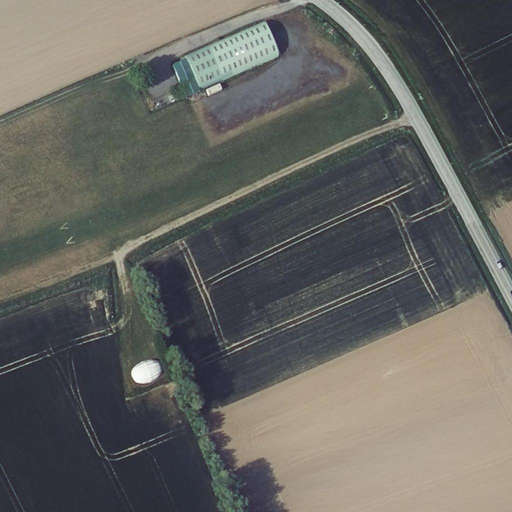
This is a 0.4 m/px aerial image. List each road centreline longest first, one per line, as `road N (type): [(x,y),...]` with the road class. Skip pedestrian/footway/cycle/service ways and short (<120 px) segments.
road 1 (tertiary): [(321,0),(389,71),(511,296)]
road 2 (track): [(119,255),(416,115)]
road 3 (track): [(174,51),(295,0)]
